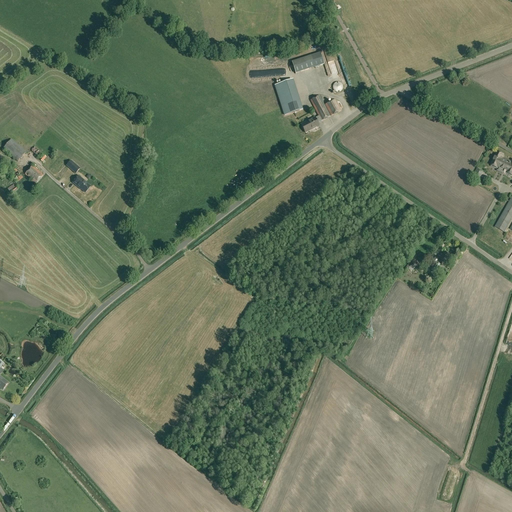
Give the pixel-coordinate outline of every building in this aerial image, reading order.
[(320,53),(291,62),(295,74),(324,64),(320,53)] [(290,81),(275,85),(285,116),(299,111),(290,81)] [(343,87),(342,85),(341,84),(340,82),(339,82),(338,82),(336,82),(334,83),(333,85),(333,86),(332,87),(333,88),(333,89),(333,90),(335,92),(336,92),(337,92),(338,92),(339,92),(340,92),(341,91),(342,90),(342,89),(343,88),(343,87)] [(319,123),(330,117),(320,96),(310,100),(319,118),(317,119),(319,123)] [(331,116),(341,111),(335,99),(325,105),(331,116)] [(305,133),(319,125),(315,117),(301,125),(305,133)] [(18,161),(26,152),(11,140),(3,149),(18,161)] [(40,159),(44,154),(35,147),(32,151),(40,159)] [(501,171),(507,160),(502,158),(504,155),(498,152),(491,165),(494,166),(493,167),(496,169),(497,168),(498,168),(498,169),(501,171)] [(511,160),(511,162),(507,160),(501,171),(505,173),(505,172),(506,173),(506,174),(509,175),(510,174),(511,175),(511,160)] [(80,169),(71,161),(66,166),(75,174),(80,169)] [(16,183),(23,178),(13,166),(7,171),(13,178),(12,178),(16,183)] [(35,185),(43,175),(33,166),(25,174),(32,181),(35,185)] [(481,177),(484,171),(477,168),(474,174),(481,177)] [(85,193),(90,187),(86,183),(87,183),(79,176),(73,183),(79,188),(80,188),(85,193)] [(12,195),(18,190),(13,184),(7,189),(12,195)] [(511,197),(495,227),(504,232),(511,218),(511,197)] [(443,255),(441,254),(438,258),(437,257),(437,258),(436,258),(433,261),(434,262),(434,263),(435,264),(429,272),(434,275),(440,267),(439,267),(443,261),(446,263),(450,256),(444,252),(443,255)] [(0,387),(3,390),(9,382),(0,375),(0,387)]
